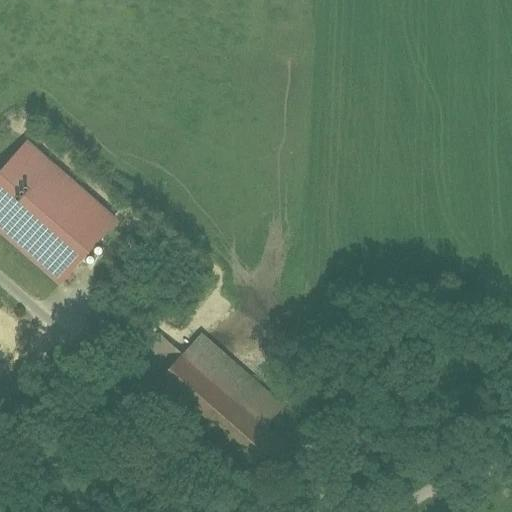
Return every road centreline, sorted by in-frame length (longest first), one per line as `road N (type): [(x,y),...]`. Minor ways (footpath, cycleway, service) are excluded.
road 1 (residential): [(0,275),(263,511)]
road 2 (track): [(511,468),(485,456),(395,511)]
